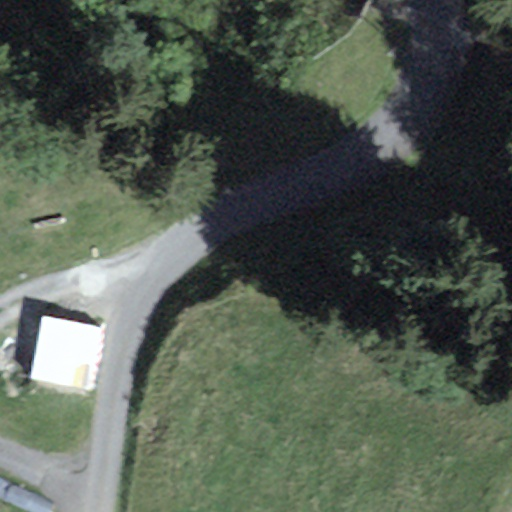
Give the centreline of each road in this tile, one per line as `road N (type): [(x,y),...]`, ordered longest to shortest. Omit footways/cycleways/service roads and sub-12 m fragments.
road 1 (unclassified): [(436,0),(432,62),(397,131),(339,169),(219,221),(159,272),(124,345),(99,511)]
road 2 (track): [(159,272),(139,267),(78,281),(21,297),(0,313)]
